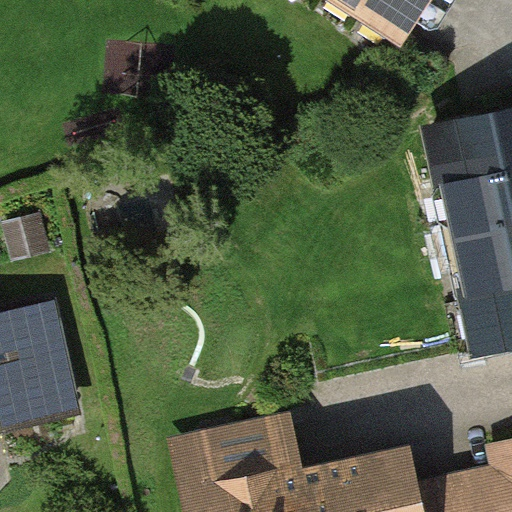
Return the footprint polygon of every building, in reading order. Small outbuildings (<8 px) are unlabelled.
[(356,0),(406,31),(425,0),(356,0)] [(511,110),(434,127),(482,346),(511,339),(511,110)] [(48,307),(0,318),(0,422),(70,407),(48,307)] [(511,511),(511,442),(492,447),(498,471),(438,484),(443,508),(425,511),(511,511)] [(299,451),(183,476),(191,511),(420,511),(407,449),(304,472),(299,451)]
